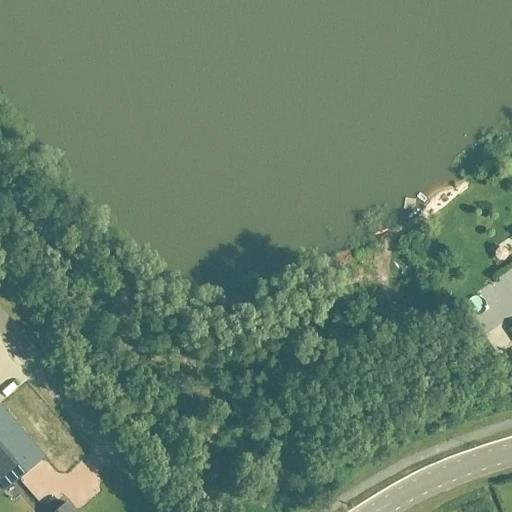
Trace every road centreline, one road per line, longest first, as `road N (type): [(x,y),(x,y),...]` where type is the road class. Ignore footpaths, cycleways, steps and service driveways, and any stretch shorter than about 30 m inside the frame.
road 1 (unclassified): [(168,511),(0,318)]
road 2 (tertiary): [(383,511),(511,458)]
